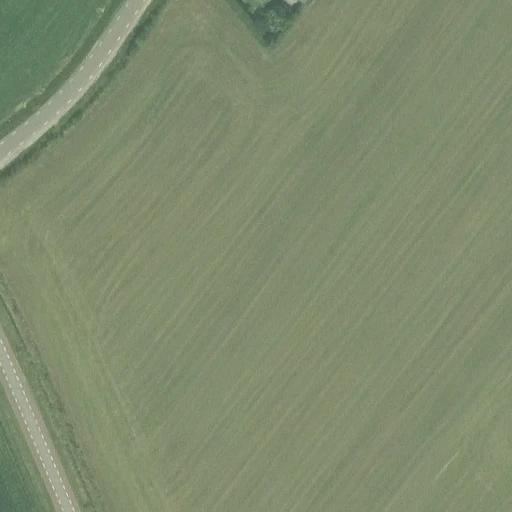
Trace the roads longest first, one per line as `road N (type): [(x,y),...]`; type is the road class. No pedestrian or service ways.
road 1 (unclassified): [(0,164),(68,108),(149,0)]
road 2 (tertiary): [(73,511),(0,340)]
